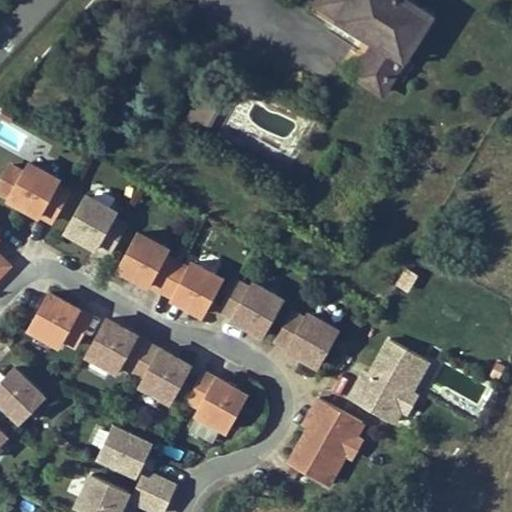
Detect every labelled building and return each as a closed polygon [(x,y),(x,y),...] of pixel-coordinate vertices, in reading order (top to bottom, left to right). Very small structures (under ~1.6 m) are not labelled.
[(406,0),(319,0),(318,3),(378,40),(357,75),(384,92),(395,74),(402,79),(413,62),(405,58),(430,15),(406,0)] [(208,80),(202,92),(220,103),(227,91),(208,80)] [(207,126),(220,103),(202,92),(189,116),(207,126)] [(0,141),(18,152),(27,135),(0,120),(0,141)] [(40,214),(52,221),(67,194),(56,187),(59,181),(30,165),(27,171),(15,165),(0,191),(12,198),(11,200),(40,216),(40,214)] [(98,245),(110,252),(125,225),(113,218),(117,212),(88,196),(69,231),(97,247),(98,245)] [(168,249),(139,233),(119,268),(148,284),(149,283),(161,289),(176,262),(164,256),(168,249)] [(0,261),(6,267),(10,264),(0,254),(0,261)] [(176,262),(161,289),(172,295),(171,297),(200,313),(221,279),(193,263),(189,269),(176,262)] [(248,288),(236,281),(221,308),(233,315),(232,316),(261,332),(280,297),(252,281),(248,288)] [(80,309),(51,293),(32,328),(60,344),(64,337),(76,344),(82,332),(91,317),(79,310),(80,309)] [(292,311),(277,338),(289,344),(288,345),(317,362),(337,327),(307,311),(304,317),(292,311)] [(133,369),(149,342),(137,336),(138,334),(110,319),(89,353),(118,369),(121,363),(133,369)] [(356,382),(348,396),(392,420),(398,409),(409,389),(427,358),(388,337),(366,376),(361,385),(356,382)] [(160,348),(149,342),(133,369),(145,376),(141,382),(170,398),(190,363),(161,347),(160,348)] [(15,366),(0,381),(0,397),(21,418),(44,395),(15,366)] [(215,378),(204,371),(188,398),(200,404),(196,411),(224,428),(245,393),(216,376),(215,378)] [(356,382),(361,385),(366,376),(361,373),(356,382)] [(409,389),(398,409),(406,414),(417,394),(409,389)] [(364,422),(320,397),(312,411),(318,414),(313,423),(290,462),(329,483),(346,453),(358,432),(364,422)] [(312,411),(307,420),(313,423),(318,414),(312,411)] [(114,424),(100,455),(137,471),(139,466),(143,457),(151,442),(114,424)] [(358,432),(346,453),(354,457),(366,437),(358,432)] [(143,457),(139,466),(146,469),(148,471),(152,461),(143,457)] [(139,483),(169,497),(175,483),(148,471),(146,469),(139,483)] [(91,472),(77,502),(97,511),(117,511),(121,504),(125,495),(128,490),(91,472)] [(139,483),(132,498),(135,499),(162,511),(169,497),(139,483)] [(125,495),(121,504),(130,508),(135,499),(132,498),(125,495)]
